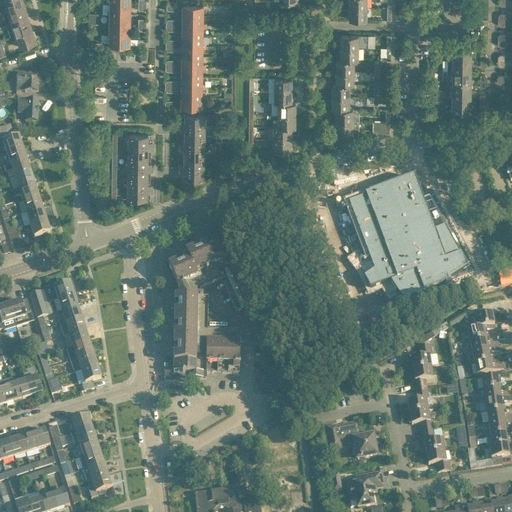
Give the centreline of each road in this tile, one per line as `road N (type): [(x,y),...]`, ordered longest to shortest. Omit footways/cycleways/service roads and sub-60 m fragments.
road 1 (residential): [(125,231),(201,198),(413,140)]
road 2 (residential): [(148,419),(246,397),(280,398),(313,418),(389,403)]
road 3 (residential): [(87,245),(70,46)]
road 4 (residential): [(144,384),(125,231)]
road 5 (residential): [(0,429),(144,384)]
